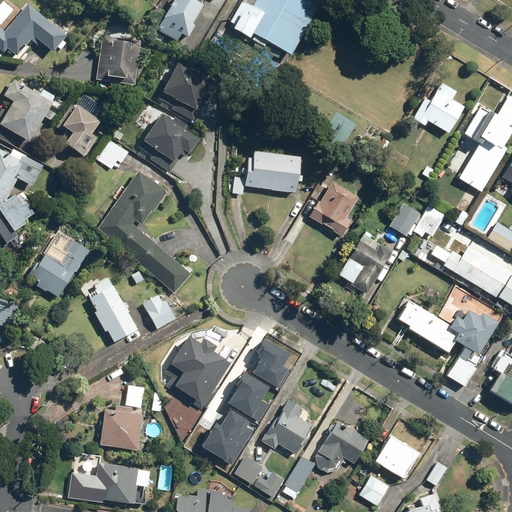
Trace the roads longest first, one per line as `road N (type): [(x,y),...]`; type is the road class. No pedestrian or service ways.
road 1 (residential): [(511,447),(244,286)]
road 2 (residential): [(18,385),(9,511)]
